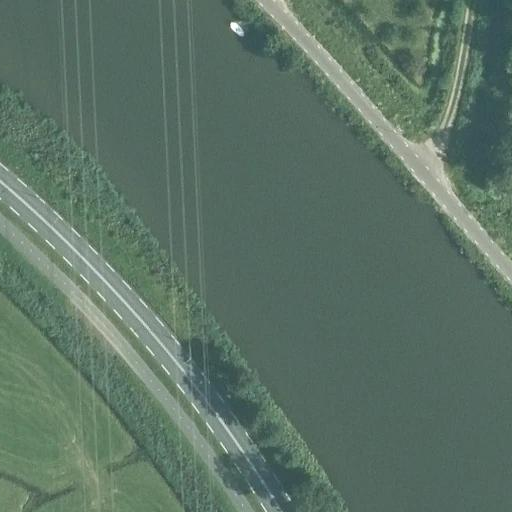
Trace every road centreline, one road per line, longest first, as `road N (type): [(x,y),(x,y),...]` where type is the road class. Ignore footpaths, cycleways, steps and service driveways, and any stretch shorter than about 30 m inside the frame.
road 1 (primary): [(279,511),(245,453),(140,319),(0,182)]
road 2 (unclassified): [(511,271),(263,0)]
